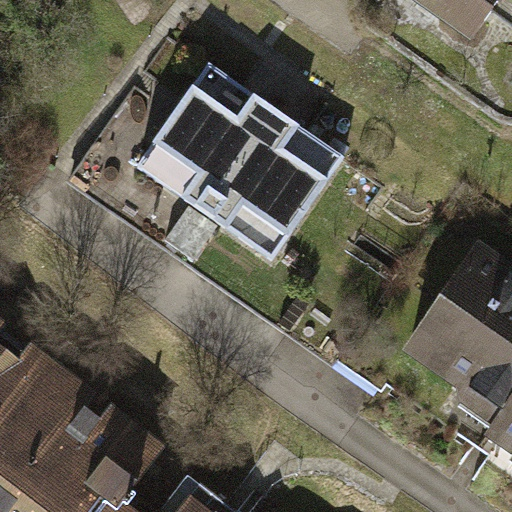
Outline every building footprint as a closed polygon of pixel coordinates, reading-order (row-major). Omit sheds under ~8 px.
[(499,0),(394,0),(467,48),(499,0)] [(346,159),(213,69),(148,164),(282,254),(346,159)] [(511,261),(485,242),(404,357),(511,433),(511,261)] [(158,444),(0,320),(0,511),(107,511),(118,499),(158,444)] [(135,511),(118,499),(107,511),(239,511),(188,472),(156,511),(135,511)]
